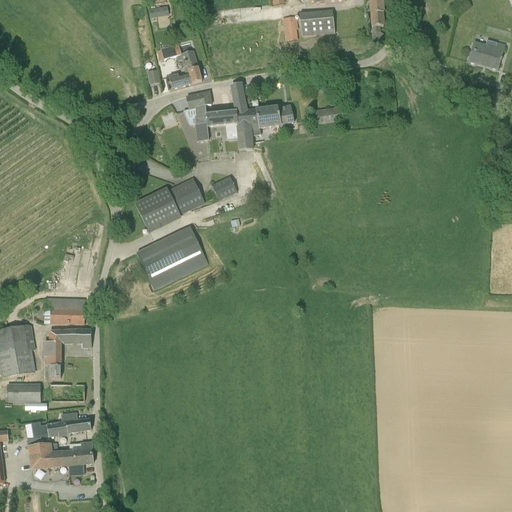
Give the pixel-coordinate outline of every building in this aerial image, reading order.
[(372,41),(377,44),(383,35),(379,33),(379,28),(384,27),(382,14),(384,14),(382,0),(369,0),(373,35),(372,41)] [(462,0),(451,7),(457,16),(471,7),(466,0),(462,0)] [(153,9),(154,22),(169,20),(168,7),(153,9)] [(299,15),(301,28),(302,38),(335,34),(332,12),(299,15)] [(283,19),(287,43),(296,42),(293,18),(283,19)] [(505,46),(497,44),(495,49),(480,45),(478,52),(472,50),(468,63),(477,65),(478,62),(490,66),(489,69),(498,71),(501,61),(501,62),(502,61),(502,59),(502,56),(505,46)] [(198,69),(193,53),(182,57),(180,52),(178,46),(158,52),(160,62),(181,56),(184,69),(187,77),(190,77),(193,85),(202,83),(198,69)] [(151,86),(160,84),(157,72),(148,73),(151,86)] [(172,91),(193,85),(190,77),(187,77),(179,80),(178,76),(169,78),(172,91)] [(314,84),(329,83),(328,76),(313,77),(314,84)] [(236,87),(231,88),(237,110),(207,118),(206,118),(207,128),(208,128),(237,126),(238,133),(240,152),(253,150),(251,130),(248,114),(242,86),(236,87)] [(209,140),(208,128),(207,128),(206,118),(207,118),(205,107),(212,106),(210,94),(186,99),(189,111),(196,109),(197,118),(195,118),(197,125),(196,125),(196,126),(197,126),(199,143),(200,142),(200,140),(209,140)] [(248,114),(251,130),(254,130),(254,132),(260,131),(260,130),(281,126),(294,124),(290,107),(283,109),(278,109),(262,111),(248,114)] [(311,126),(341,121),(339,109),(309,113),(311,126)] [(230,178),(212,187),(219,202),(237,193),(230,178)] [(205,204),(193,180),(168,191),(167,189),(134,205),(149,234),(182,218),(180,216),(205,204)] [(190,228),(137,255),(154,291),(208,264),(190,228)] [(85,326),(85,302),(45,301),(45,311),(51,311),(51,324),(85,326)] [(35,373),(32,351),(36,351),(31,327),(25,327),(18,327),(0,329),(0,364),(2,378),(35,373)] [(92,348),(91,332),(64,332),(51,333),(50,343),(43,343),(43,359),(47,359),(46,367),(50,367),(50,380),(61,379),(61,344),(68,344),(82,343),(83,348),(89,348),(89,349),(92,348)] [(8,403),(85,403),(85,386),(50,386),(45,386),(8,386),(8,403)] [(41,423),(32,424),(32,428),(33,428),(34,439),(40,439),(49,438),(58,437),(68,436),(68,435),(86,432),(91,431),(90,421),(77,422),(76,413),(61,416),(63,425),(48,427),(48,426),(41,427),(41,423)] [(0,432),(0,442),(9,441),(8,432),(0,432)] [(41,446),(40,439),(34,439),(28,440),(28,447),(41,446)] [(81,453),(57,454),(51,454),(53,468),(68,467),(69,477),(81,476),(80,466),(93,465),(92,444),(81,445),(81,453)] [(51,454),(57,454),(56,445),(51,445),(41,446),(28,447),(30,470),(53,468),(51,454)]
